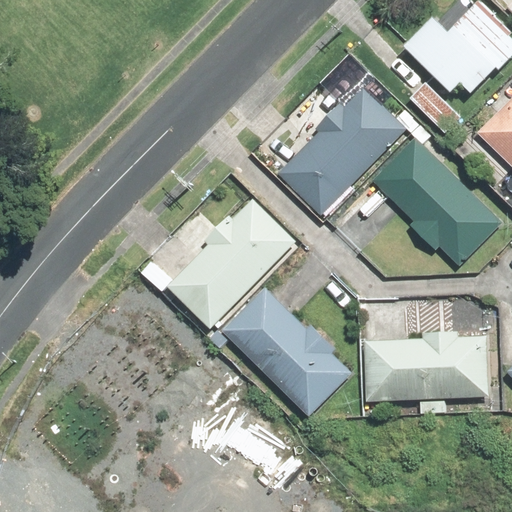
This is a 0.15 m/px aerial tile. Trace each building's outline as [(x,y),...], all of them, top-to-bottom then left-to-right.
[(446,9),(412,44),(478,106),(511,69),(511,19),(491,0),(484,0),(462,24),(446,9)] [(424,83),(405,100),(439,136),(458,119),(424,83)] [(364,85),(278,175),(326,220),(412,130),(364,85)] [(511,97),(481,130),(511,160),(511,97)] [(419,137),(376,182),(466,267),(509,222),(419,137)] [(257,198),(174,285),(221,329),(303,242),(257,198)] [(268,286),(225,331),(315,416),(357,371),(268,286)] [(493,334),(372,338),(374,402),(495,398),(493,334)]
